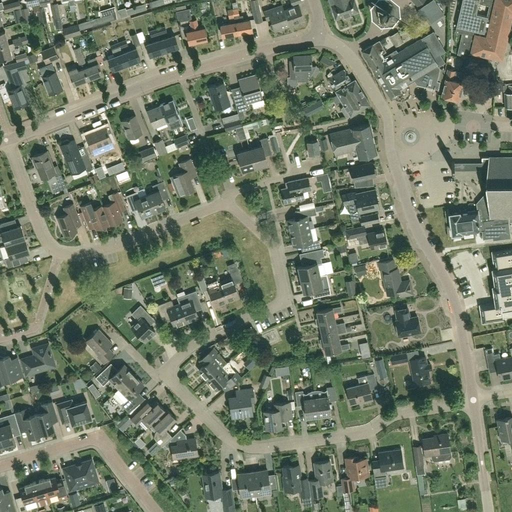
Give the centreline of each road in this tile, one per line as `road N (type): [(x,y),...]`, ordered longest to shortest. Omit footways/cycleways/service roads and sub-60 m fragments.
road 1 (residential): [(472,399),(398,414),(367,434),(257,448),(227,438),(161,375)]
road 2 (tertiary): [(9,140),(180,74),(316,39)]
road 3 (residential): [(225,202),(117,246),(57,254),(41,234),(9,140)]
road 4 (residential): [(161,375),(215,333),(287,302),(276,248),(225,202)]
road 5 (unclassified): [(472,399),(452,297),(411,218),(393,159)]
road 6 (residential): [(0,467),(97,437),(153,511)]
road 7 (residential): [(393,159),(457,126),(511,126)]
road 8 (unclassified): [(393,159),(385,109),(346,51)]
